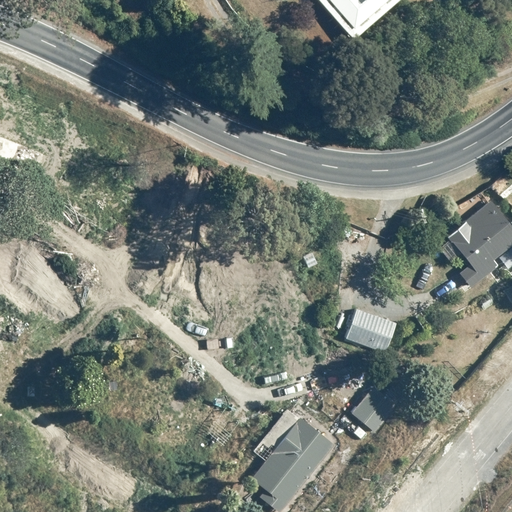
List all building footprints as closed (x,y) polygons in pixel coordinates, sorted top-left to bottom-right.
[(321,0),(349,35),(392,0),(321,0)] [(471,287),(511,252),(511,225),(489,198),(445,234),(448,237),(437,246),(447,258),(458,249),(467,259),(455,268),(471,287)] [(395,317),(358,306),(348,338),(385,349),(395,317)] [(399,399),(375,379),(349,410),(374,430),(399,399)] [(333,441),(302,415),(245,485),(277,511),(333,441)]
